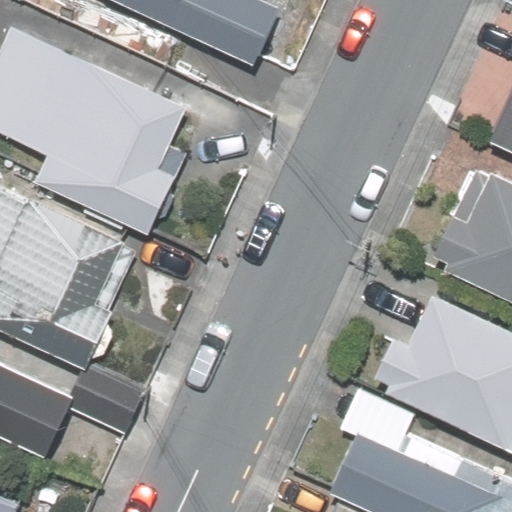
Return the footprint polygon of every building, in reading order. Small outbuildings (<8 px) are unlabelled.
[(79,0),(244,69),(272,3),(264,0),(79,0)] [(5,11),(0,20),(0,141),(37,158),(25,184),(158,246),(197,162),(165,147),(189,96),(5,11)] [(511,143),(511,103),(497,137),(511,143)] [(511,173),(497,166),(475,216),(460,211),(441,252),(453,257),(448,268),(511,297),(511,173)] [(113,239),(0,190),(0,333),(60,359),(113,239)] [(511,324),(438,291),(417,339),(399,335),(382,373),(395,378),(392,387),(511,442),(511,324)] [(0,438),(34,452),(62,383),(0,357),(0,438)] [(511,511),(511,464),(349,387),(301,488),(315,495),(351,511),(511,511)] [(351,511),(315,495),(307,511),(351,511)] [(0,511),(19,511),(0,502),(0,511)]
